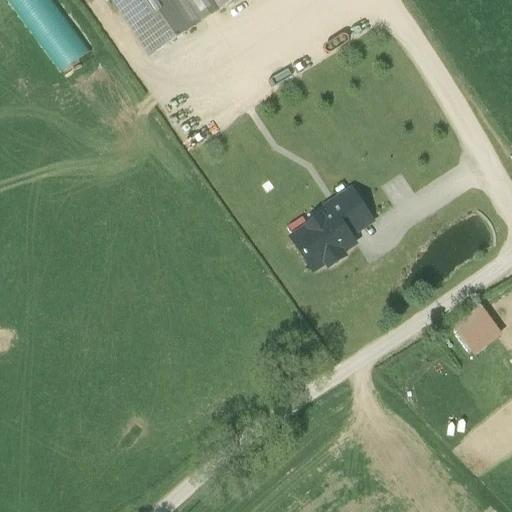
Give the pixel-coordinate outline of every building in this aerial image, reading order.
[(186,44),(220,21),(205,0),(106,0),(152,67),(186,44)] [(205,0),(220,21),(251,0),(205,0)] [(327,209),(332,217),(334,216),(349,239),(372,223),(352,193),(327,209)] [(334,216),(332,217),(324,223),(322,220),(309,228),(312,232),(295,243),(314,273),(327,265),(329,268),(344,259),(342,255),(354,247),(349,239),(334,216)] [(490,310),(458,327),(472,356),(505,340),(490,310)]
